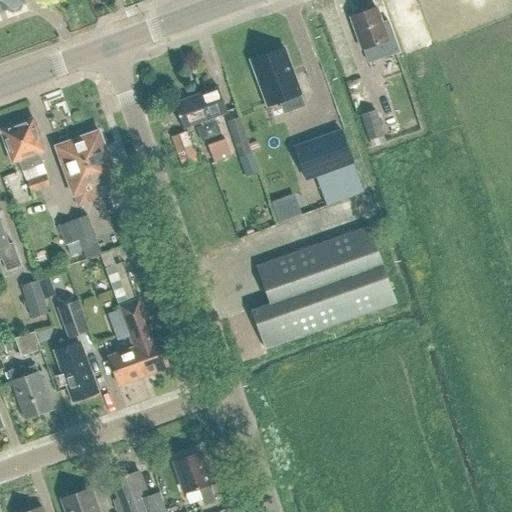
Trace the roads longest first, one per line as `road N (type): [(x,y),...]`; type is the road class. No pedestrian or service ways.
road 1 (unclassified): [(231,390),(108,45)]
road 2 (residential): [(0,470),(231,390)]
road 3 (tertiary): [(108,45),(234,0)]
road 4 (unclassified): [(271,511),(231,390)]
